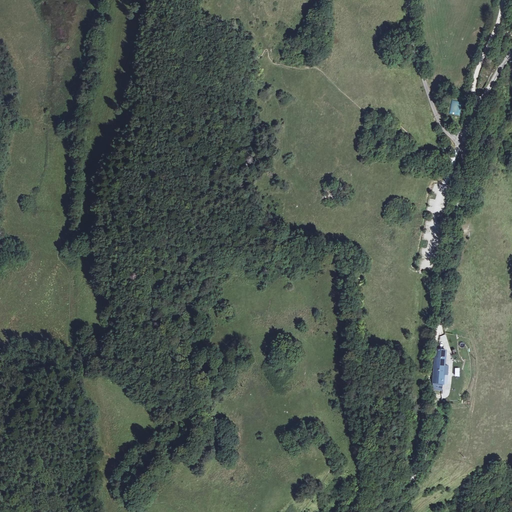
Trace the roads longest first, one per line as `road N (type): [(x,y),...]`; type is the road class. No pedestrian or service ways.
road 1 (track): [(461,141),(424,459),(409,483),(363,511)]
road 2 (unclassified): [(511,53),(457,142),(435,111),(409,0)]
